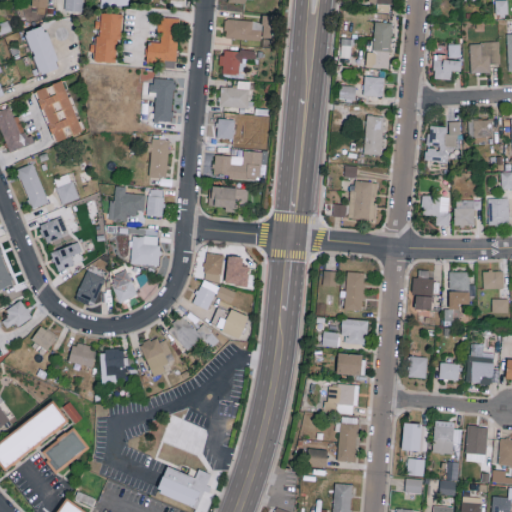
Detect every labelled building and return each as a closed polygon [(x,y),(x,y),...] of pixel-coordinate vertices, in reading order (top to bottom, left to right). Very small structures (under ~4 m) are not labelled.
[(64,0),(64,9),(83,10),(83,0),(64,0)] [(507,0),(496,0),(496,13),(508,12),(507,0)] [(118,61),(121,12),(99,11),(96,60),(118,61)] [(262,36),(272,36),(273,14),(263,14),(262,36)] [(179,17),(160,16),(159,41),(148,41),(147,60),(177,61),(179,17)] [(225,18),(225,37),(261,38),(262,19),(225,18)] [(372,59),(390,59),(392,22),(374,21),(372,59)] [(24,30),(40,74),(60,66),(44,23),(24,30)] [(341,57),(352,57),(352,38),(341,37),(341,57)] [(490,71),(490,63),(500,62),(500,41),(470,41),(470,71),(490,71)] [(448,43),(448,57),(461,56),(460,43),(448,43)] [(222,48),(221,72),(244,73),(245,62),(255,62),(256,50),(222,48)] [(450,78),(451,70),(461,70),(461,59),(434,58),(434,77),(450,78)] [(385,76),(365,75),(364,94),(384,95),(385,76)] [(174,78),(151,77),(150,91),(155,91),(154,120),(172,120),(174,78)] [(82,130),(63,78),(35,88),(54,140),(82,130)] [(340,98),(355,98),(356,85),(340,84),(340,98)] [(0,126),(8,150),(30,143),(20,113),(14,116),(10,106),(0,108),(0,126)] [(384,115),(365,115),(365,153),(383,153),(384,115)] [(217,136),(233,137),(235,118),(218,117),(217,136)] [(493,118),(468,119),(469,135),(475,135),(475,140),(494,140),(493,118)] [(426,161),(448,161),(448,149),(459,149),(460,120),(448,120),(448,125),(427,125),(426,161)] [(167,177),(169,138),(151,137),(150,176),(167,177)] [(214,153),(213,175),(261,177),(262,150),(243,149),(243,155),(214,153)] [(48,201),(33,161),(17,167),(32,207),(48,201)] [(511,170),(501,171),(502,187),(511,186),(511,170)] [(55,177),(61,202),(78,198),(71,172),(55,177)] [(349,218),(375,218),(376,180),(351,180),(349,218)] [(247,200),(248,188),(211,184),(209,204),(226,206),(226,210),(235,211),(236,199),(247,200)] [(144,210),(145,193),(125,192),(126,185),(115,185),(114,199),(109,199),(108,218),(127,219),(127,214),(137,214),(137,209),(144,210)] [(162,216),(165,189),(149,187),(146,214),(162,216)] [(450,195),(422,194),(422,214),(436,215),(436,224),(449,225),(450,195)] [(509,196),(488,197),(489,224),(510,223),(509,196)] [(455,224),(476,224),(476,209),(481,209),(481,199),(455,199),(455,224)] [(346,203),(333,203),(333,215),(346,215),(346,203)] [(39,224),(47,242),(69,233),(61,215),(39,224)] [(131,263),(158,264),(159,235),(132,234),(131,263)] [(58,270),(75,264),(71,255),(82,251),(78,241),(50,251),(58,270)] [(0,244),(0,287),(11,285),(0,244)] [(224,253),(206,251),(203,278),(221,280),(224,253)] [(242,265),(243,255),(227,254),(226,283),(248,284),(249,265),(242,265)] [(137,294),(127,268),(110,274),(120,301),(137,294)] [(104,276),(86,269),(76,296),(95,303),(104,276)] [(337,270),(323,269),(322,284),(336,284),(337,270)] [(413,308),(432,308),(433,276),(431,276),(432,269),(419,269),(418,276),(414,276),(413,308)] [(483,270),(483,287),(504,287),(503,269),(483,270)] [(344,308),(363,309),(365,271),(346,270),(344,308)] [(449,288),(469,288),(469,270),(449,270),(449,288)] [(192,302),(208,309),(218,284),(203,278),(192,302)] [(217,298),(234,300),(236,289),(219,286),(217,298)] [(470,289),(449,290),(449,305),(470,305),(470,289)] [(509,312),(510,298),(492,297),(492,311),(509,312)] [(9,315),(2,319),(6,327),(15,321),(17,325),(32,316),(21,298),(5,308),(9,315)] [(217,308),(210,323),(239,336),(248,315),(229,306),(227,312),(217,308)] [(211,347),(219,339),(203,322),(196,329),(182,315),(168,328),(188,349),(201,336),(211,347)] [(367,343),(368,319),(343,318),(342,342),(367,343)] [(31,338),(48,349),(58,335),(41,323),(31,338)] [(322,344),(337,346),(338,331),(324,330),(322,344)] [(167,339),(159,341),(157,337),(141,342),(152,375),(168,370),(164,356),(172,353),(167,339)] [(72,342),(69,361),(93,366),(96,347),(72,342)] [(484,343),(469,342),(467,381),(496,382),(497,368),(493,368),(493,352),(483,352),(484,343)] [(106,380),(126,379),(124,347),(105,348),(106,380)] [(362,353),(338,352),(337,372),(361,374),(362,353)] [(427,356),(409,355),(408,376),(427,376),(427,356)] [(353,413),(353,405),(358,405),(359,384),(327,383),(325,411),(353,413)] [(0,438),(0,464),(3,468),(67,421),(52,400),(0,438)] [(0,426),(10,419),(0,406),(0,426)] [(338,460),(356,460),(357,416),(338,415),(338,430),(339,430),(338,460)] [(461,428),(454,427),(455,420),(434,420),(433,452),(452,453),(452,441),(461,441),(461,428)] [(420,450),(421,422),(403,422),(402,449),(420,450)] [(487,425),(467,424),(466,459),(486,460),(487,425)] [(42,448),(55,467),(88,446),(75,426),(42,448)] [(511,437),(500,437),(499,462),(511,462),(511,437)] [(307,464),(326,465),(327,448),(308,448),(307,464)] [(425,458),(408,457),(407,474),(424,475),(425,458)] [(459,461),(448,460),(447,478),(459,479),(459,461)] [(158,491),(169,469),(194,481),(198,471),(211,477),(197,508),(158,491)] [(422,492),(422,478),(405,477),(405,491),(422,492)] [(455,494),(456,480),(440,479),(439,493),(455,494)] [(332,511),(350,511),(352,483),(334,482),(332,511)] [(508,511),(511,511),(511,501),(511,486),(509,486),(508,496),(492,495),(491,511),(508,511)] [(480,511),(481,496),(461,495),(460,511),(480,511)] [(87,511),(66,497),(55,511),(87,511)]
